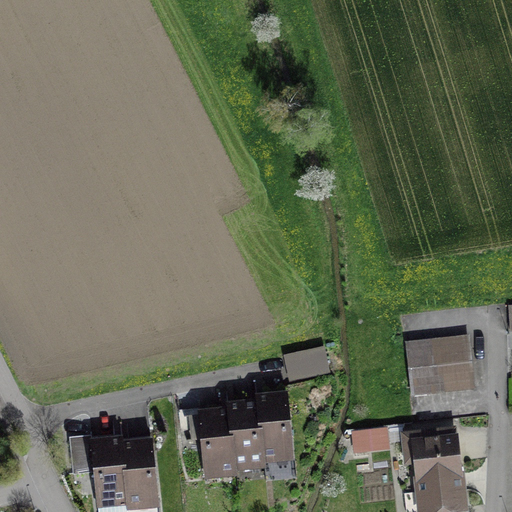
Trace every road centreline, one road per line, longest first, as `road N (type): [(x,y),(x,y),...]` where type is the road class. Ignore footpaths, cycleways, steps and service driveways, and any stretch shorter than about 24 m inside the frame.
road 1 (residential): [(499,312),(495,511)]
road 2 (residential): [(60,511),(0,382)]
